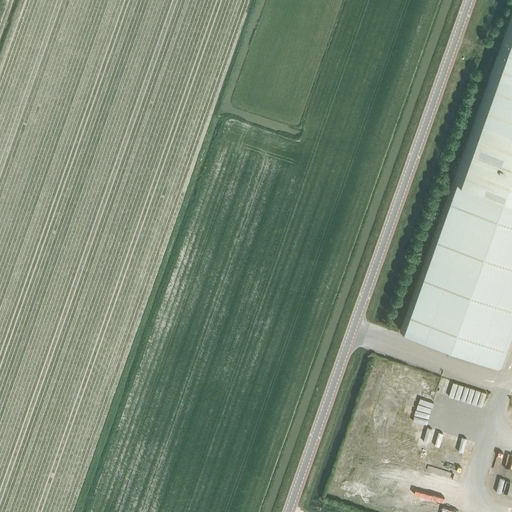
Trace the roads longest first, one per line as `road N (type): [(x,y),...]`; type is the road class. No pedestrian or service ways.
road 1 (tertiary): [(288,511),(469,0)]
road 2 (unknown): [(351,334),(481,384),(511,382)]
